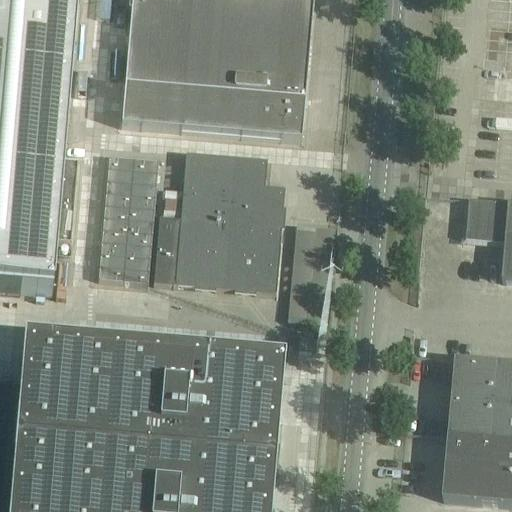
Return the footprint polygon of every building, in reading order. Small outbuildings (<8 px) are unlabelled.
[(0,0),(0,296),(31,299),(51,301),(56,244),(70,245),(77,164),(63,163),(76,0),(0,0)] [(313,0),(131,0),(120,131),(300,146),(313,0)] [(110,157),(99,285),(147,289),(158,161),(110,157)] [(180,225),(159,223),(153,289),(174,291),(195,293),(196,285),(215,286),(214,295),(235,296),(236,288),(255,290),(254,298),(275,300),(281,234),(275,233),(277,214),(282,215),(284,194),(264,192),(266,166),(185,159),(180,225)] [(511,287),(511,209),(470,206),(466,245),(506,249),(503,287),(511,287)] [(295,230),(291,323),(330,325),(334,232),(295,230)] [(311,338),(300,337),(298,357),(310,358),(311,338)] [(269,511),(281,377),(21,356),(8,511),(269,511)] [(511,448),(511,369),(456,365),(449,443),(511,448)] [(511,448),(449,443),(444,506),(511,511),(511,448)]
